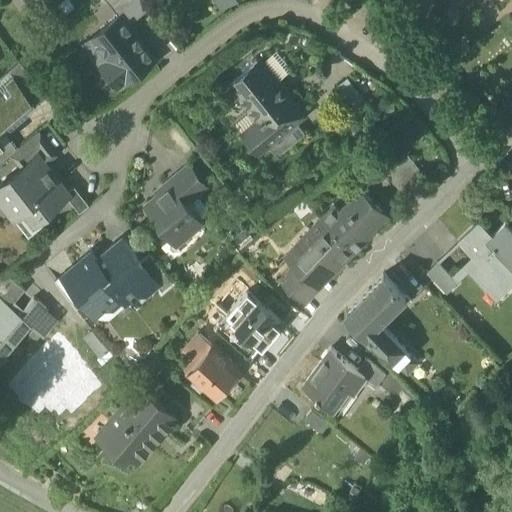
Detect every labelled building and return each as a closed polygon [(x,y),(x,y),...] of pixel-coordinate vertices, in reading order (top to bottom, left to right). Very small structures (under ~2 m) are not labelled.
[(120,12),(127,20),(147,4),(144,0),(109,0),(119,12),(120,12)] [(101,61),(118,83),(125,76),(127,78),(155,55),(127,20),(120,12),(119,12),(92,34),(108,55),(101,61)] [(99,62),(101,61),(108,55),(92,34),(83,42),(99,62)] [(277,84),(281,81),(293,71),(278,51),(261,64),(277,84)] [(17,76),(32,95),(43,86),(20,58),(9,67),(17,76)] [(232,117),(257,148),(267,141),(295,118),(301,114),(291,101),(295,98),(281,81),(277,84),(261,64),(256,58),(229,80),(249,105),(232,117)] [(0,89),(17,76),(9,67),(0,73),(0,89)] [(0,140),(4,137),(0,131),(0,121),(32,95),(17,76),(0,89),(0,140)] [(0,131),(4,137),(13,147),(17,143),(9,133),(3,126),(46,91),(43,86),(32,95),(0,121),(0,131)] [(470,107),(460,115),(466,121),(475,113),(470,107)] [(267,141),(277,153),(305,130),(295,118),(267,141)] [(12,147),(23,160),(37,148),(45,157),(56,148),(38,126),(17,143),(13,147),(12,147)] [(0,157),(12,147),(13,147),(4,137),(0,140),(0,157)] [(23,201),(36,218),(52,205),(49,202),(68,187),(45,157),(37,148),(23,160),(0,177),(0,187),(16,207),(23,201)] [(386,174),(405,193),(424,173),(408,152),(386,174)] [(188,160),(168,176),(187,199),(197,190),(207,183),(188,160)] [(201,216),(187,199),(168,176),(161,182),(165,186),(147,201),(176,237),(201,216)] [(336,200),(322,214),(354,246),(373,227),(371,225),(387,210),(361,184),(340,205),(336,200)] [(212,208),(197,190),(187,199),(201,216),(212,208)] [(354,246),(322,214),(290,246),(302,258),(299,262),(297,260),(295,261),(283,274),(305,296),(335,266),(337,268),(345,261),(342,258),(354,246)] [(469,267),(490,289),(500,279),(508,287),(511,283),(511,228),(504,221),(492,234),(477,219),(457,239),(477,259),(469,267)] [(123,232),(98,252),(97,253),(121,283),(120,284),(126,291),(152,270),(153,269),(141,254),(123,232)] [(94,304),(120,284),(121,283),(97,253),(98,252),(92,245),(64,267),(87,295),(94,304)] [(152,270),(162,283),(173,275),(151,246),(141,254),(153,269),(152,270)] [(285,251),(295,261),(297,260),(299,262),(302,258),(290,246),(285,251)] [(427,267),(446,288),(457,278),(437,257),(427,267)] [(0,288),(16,273),(7,264),(1,269),(0,270),(0,288)] [(55,274),(78,302),(87,295),(64,267),(55,274)] [(344,308),(366,330),(380,317),(406,292),(385,270),(344,308)] [(26,281),(16,273),(0,288),(11,298),(26,281)] [(292,308),(265,284),(257,293),(284,317),(291,309),(292,308)] [(248,285),(238,296),(245,301),(247,304),(257,293),(248,285)] [(19,306),(15,302),(11,298),(0,288),(0,353),(31,318),(32,317),(19,306)] [(31,318),(34,319),(49,302),(35,289),(19,306),(32,317),(31,318)] [(245,301),(233,314),(263,341),(275,326),(284,317),(257,293),(247,304),(245,301)] [(238,296),(227,309),(233,314),(245,301),(238,296)] [(227,309),(214,324),(249,355),(263,341),(233,314),(227,309)] [(275,326),(279,330),(295,312),(291,309),(284,317),(275,326)] [(366,330),(391,356),(405,344),(380,317),(366,330)] [(189,365),(215,389),(217,387),(223,386),(227,381),(226,377),(228,374),(233,375),(238,369),(237,365),(239,362),(212,339),(189,365)] [(419,358),(405,344),(391,356),(407,369),(419,358)] [(304,382),(333,403),(348,383),(353,387),(364,373),(365,371),(358,366),(331,345),(304,382)] [(364,373),(375,382),(384,370),(366,356),(358,366),(365,371),(364,373)] [(192,426),(203,413),(182,395),(162,377),(151,389),(175,410),(175,411),(192,426)] [(191,385),(182,395),(203,413),(211,404),(191,385)] [(124,438),(134,447),(137,448),(142,448),(145,446),(175,411),(175,410),(151,389),(136,406),(125,396),(99,427),(119,444),(124,438)] [(304,416),(322,431),(330,421),(312,406),(304,416)] [(56,468),(80,484),(94,463),(69,447),(56,468)]
